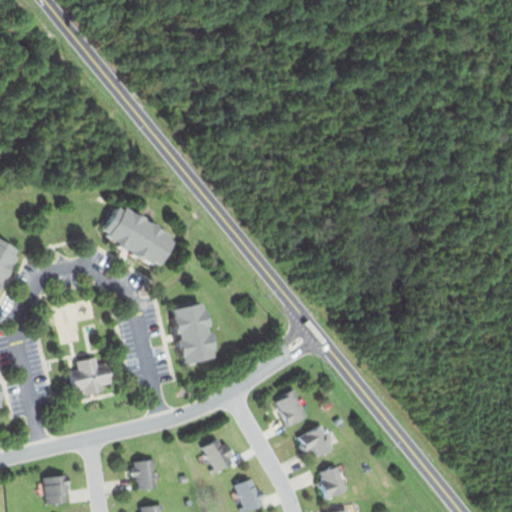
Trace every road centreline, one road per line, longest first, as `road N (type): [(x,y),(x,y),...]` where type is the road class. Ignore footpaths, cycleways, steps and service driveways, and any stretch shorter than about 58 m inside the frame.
road 1 (residential): [(459,511),(43,0)]
road 2 (residential): [(39,449),(14,323),(46,273),(85,265),(135,301),(163,420)]
road 3 (residential): [(0,457),(185,413),(279,355)]
road 4 (residential): [(292,511),(228,391)]
